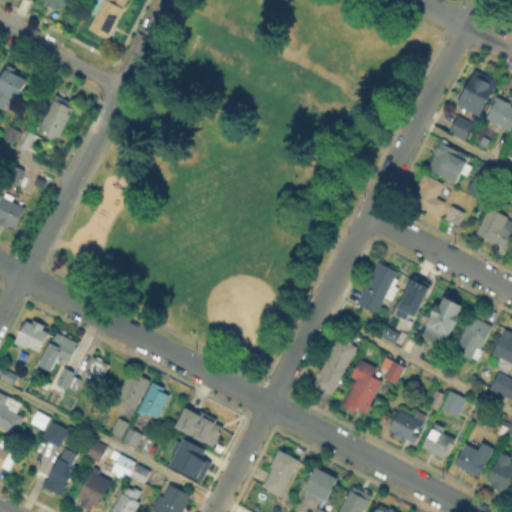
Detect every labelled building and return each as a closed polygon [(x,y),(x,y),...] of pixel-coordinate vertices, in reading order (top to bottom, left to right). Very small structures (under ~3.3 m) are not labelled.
[(53,5),(44,0),(68,0),(65,7),(63,6),(62,9),(53,4),(53,5)] [(129,0),(109,39),(89,28),(103,2),(101,0),(129,0)] [(28,78),(19,97),(12,94),(5,108),(0,105),(0,78),(7,66),(28,78)] [(497,82),(481,115),(461,105),(477,72),(497,82)] [(79,104),(62,138),(40,127),(57,92),(79,104)] [(511,106),(511,132),(488,120),(498,99),(511,106)] [(474,124),(466,141),(451,133),(460,117),(474,124)] [(21,131),(15,144),(5,139),(11,126),(21,131)] [(28,129),(46,138),(38,154),(20,144),(28,129)] [(472,169),(467,180),(460,176),(455,184),(429,170),(443,143),(471,158),(466,166),(472,169)] [(4,186),(0,183),(0,178),(10,161),(25,170),(16,186),(7,181),(4,186)] [(495,170),(479,198),(469,192),(485,164),(495,170)] [(446,203),(438,217),(412,202),(427,175),(444,185),(437,198),(446,203)] [(0,195),(4,198),(7,193),(13,196),(14,203),(25,208),(15,226),(0,217),(0,195)] [(465,214),(458,226),(447,219),(454,207),(465,214)] [(511,222),(511,233),(505,248),(478,235),(490,209),(511,219),(511,222)] [(398,289),(392,301),(386,298),(378,314),(359,305),(380,263),(399,273),(392,286),(398,289)] [(428,286),(413,315),(407,312),(404,318),(393,313),(411,277),(428,286)] [(420,333),(440,293),(463,304),(443,345),(420,333)] [(493,327),(477,362),(456,352),(473,317),(493,327)] [(24,347),(15,342),(27,320),(34,324),(36,320),(45,325),(43,328),(50,332),(40,350),(37,348),(36,351),(25,345),(24,347)] [(398,332),(392,342),(378,335),(384,324),(398,332)] [(59,332),(79,342),(69,361),(59,355),(52,369),(42,364),(59,332)] [(511,335),(511,364),(494,355),(505,332),(511,335)] [(315,385),(318,380),(316,379),(320,370),(322,372),(333,352),(331,351),(336,342),(338,343),(340,338),(358,348),(334,395),(315,385)] [(110,364),(93,393),(84,388),(90,379),(81,374),(93,354),(110,364)] [(407,369),(397,386),(385,379),(390,370),(384,367),(388,358),(407,369)] [(383,383),(367,413),(359,408),(357,413),(345,407),(356,388),(354,388),(358,380),(353,378),(362,361),(377,369),(374,377),(383,383)] [(66,368),(73,372),(73,373),(83,379),(76,392),(59,382),(66,368)] [(7,370),(20,376),(15,386),(2,379),(7,370)] [(150,382),(136,410),(124,404),(126,400),(120,397),(132,372),(150,382)] [(511,379),(511,398),(511,400),(491,391),(500,373),(511,379)] [(171,396),(160,418),(158,416),(156,420),(140,412),(154,384),(168,391),(167,394),(171,396)] [(442,403),(438,412),(425,405),(430,395),(429,395),(434,386),(447,393),(442,403)] [(0,390),(23,403),(18,412),(26,417),(17,435),(0,425),(0,390)] [(455,393),(468,400),(459,418),(444,410),(451,395),(453,396),(455,393)] [(201,407),(218,416),(217,420),(224,424),(214,442),(177,423),(188,403),(200,409),(201,407)] [(406,406),(428,418),(414,444),(404,438),(403,440),(387,431),(401,407),(404,409),(406,406)] [(128,423),(122,437),(113,432),(120,419),(128,423)] [(69,429),(62,444),(45,437),(52,421),(69,429)] [(455,439),(445,458),(425,448),(438,425),(446,429),(443,433),(455,439)] [(143,435),(137,448),(125,442),(131,429),(143,435)] [(171,448),(177,436),(183,439),(184,437),(205,448),(202,453),(212,458),(201,479),(171,462),(176,451),(171,448)] [(0,444),(1,445),(5,438),(15,444),(11,451),(18,455),(10,469),(7,468),(6,471),(0,467),(0,444)] [(97,441),(108,447),(99,462),(88,456),(97,441)] [(468,444),(481,451),(484,445),(495,450),(481,478),(457,466),(468,444)] [(67,447),(80,454),(73,466),(76,468),(62,494),(46,486),(67,447)] [(302,461),(282,497),(264,486),(276,465),(274,464),(282,450),(302,461)] [(134,460),(125,477),(109,469),(117,452),(134,460)] [(511,481),(506,493),(493,487),(490,480),(503,454),(511,458),(511,481)] [(102,468),(98,473),(112,481),(97,511),(81,502),(83,499),(78,496),(95,464),(102,468)] [(151,471),(144,485),(138,482),(137,486),(131,483),(138,465),(151,471)] [(337,480),(326,500),(319,497),(313,509),(301,503),(318,470),(337,480)] [(185,488),(183,492),(192,497),(184,511),(156,511),(158,509),(157,508),(166,490),(169,491),(174,482),(185,488)] [(142,492),(138,501),(142,503),(138,511),(113,511),(121,494),(124,495),(127,486),(142,492)] [(373,496),(364,511),(340,511),(354,486),(373,496)] [(374,511),(399,511),(378,503),(374,511)]
